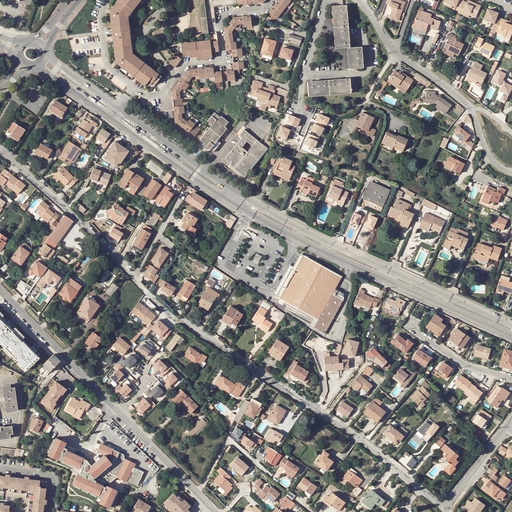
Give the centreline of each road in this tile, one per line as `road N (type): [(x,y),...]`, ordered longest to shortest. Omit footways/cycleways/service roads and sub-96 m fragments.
road 1 (residential): [(39,64),(250,210),(511,335)]
road 2 (residential): [(511,323),(328,244),(253,202),(43,57)]
road 3 (residential): [(133,277),(172,317),(343,427),(444,507)]
road 4 (tertiary): [(0,292),(216,511)]
road 5 (residential): [(0,153),(133,277)]
road 6 (residential): [(324,0),(305,73),(364,73),(360,35)]
road 7 (unknown): [(20,444),(35,394),(91,324)]
road 8 (residential): [(511,379),(464,366),(406,323)]
